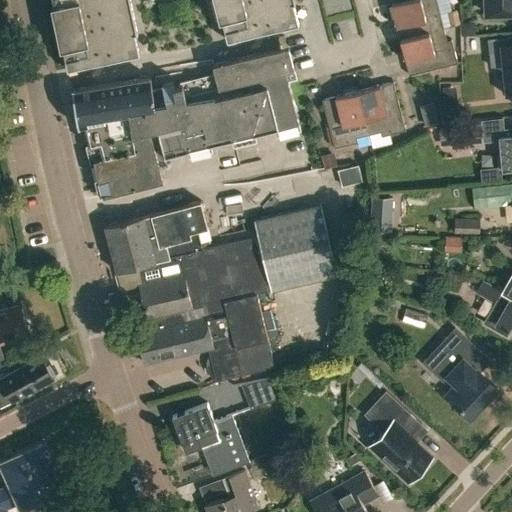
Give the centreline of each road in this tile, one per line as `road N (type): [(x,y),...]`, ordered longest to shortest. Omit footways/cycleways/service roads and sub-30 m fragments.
road 1 (unclassified): [(111,378),(59,193),(19,0)]
road 2 (unclassified): [(164,511),(111,378)]
road 3 (residential): [(0,429),(72,389),(111,378)]
